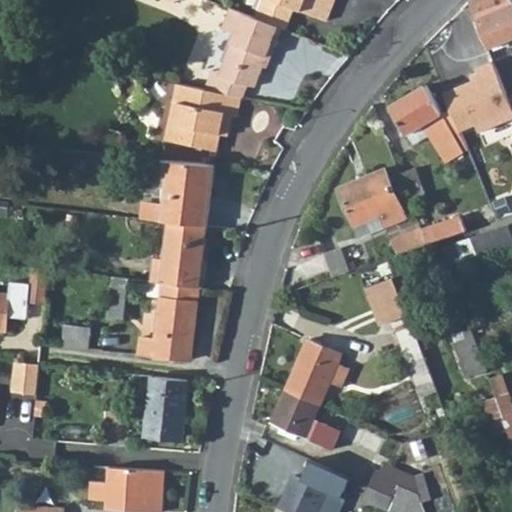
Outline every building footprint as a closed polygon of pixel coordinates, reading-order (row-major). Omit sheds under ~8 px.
[(269,0),(262,17),(284,26),(293,29),(302,8),(335,20),(343,0),(269,0)] [(467,0),(466,1),(487,50),(511,38),(511,1),(511,0),(467,0)] [(268,66),(284,26),(262,17),(232,6),(224,25),(236,30),(220,70),(253,83),(254,84),(263,64),(268,66)] [(511,107),(508,99),(492,61),(475,68),(477,73),(479,77),(475,79),(440,94),(457,132),(472,125),(476,133),(511,117),(511,107)] [(205,87),(243,96),(247,97),(253,83),(220,70),(213,67),(205,87)] [(166,136),(218,147),(222,132),(228,133),(233,113),(238,114),(243,96),(205,87),(179,81),(166,136)] [(447,123),(425,84),(389,104),(405,134),(406,134),(411,144),(427,136),(443,164),(461,154),(447,123)] [(209,166),(166,162),(163,202),(142,200),(140,216),(160,218),(160,223),(168,224),(196,227),(204,228),(209,166)] [(383,164),(338,185),(355,222),(360,234),(374,228),(405,214),(383,164)] [(402,172),(412,194),(424,189),(414,167),(402,172)] [(428,242),(465,230),(460,216),(423,229),(428,242)] [(163,286),(198,289),(204,228),(196,227),(168,224),(165,256),(155,255),(153,277),(162,279),(163,286)] [(463,280),(458,264),(511,242),(511,237),(507,225),(440,248),(453,284),(463,280)] [(397,252),(428,242),(423,229),(422,226),(391,238),(397,252)] [(342,245),(325,251),(334,275),(334,274),(351,268),(342,245)] [(406,307),(392,269),(368,278),(383,315),(406,307)] [(0,294),(0,331),(6,332),(8,318),(26,320),(28,308),(45,310),(50,273),(33,271),(31,285),(12,283),(10,296),(0,294)] [(111,280),(108,316),(125,318),(129,282),(111,280)] [(191,362),(199,289),(198,289),(163,286),(162,286),(156,342),(144,342),(142,358),(191,362)] [(94,326),(67,323),(65,348),(91,350),(94,326)] [(399,334),(416,381),(432,375),(414,327),(399,334)] [(457,346),(470,380),(487,374),(482,359),(482,358),(471,333),(466,335),(467,340),(457,346)] [(328,349),(310,341),(287,392),(319,406),(330,384),(340,389),(348,371),(338,365),(343,356),(353,360),(360,346),(335,335),(328,349)] [(37,366),(11,364),(8,391),(34,396),(37,366)] [(497,399),(505,420),(511,413),(511,400),(500,371),(488,376),(497,399)] [(439,392),(432,375),(416,381),(423,399),(439,392)] [(151,378),(146,440),(184,445),(191,382),(151,378)] [(124,383),(109,382),(107,407),(122,408),(124,383)] [(283,428),(297,434),(330,450),(339,433),(319,423),(316,428),(310,425),(319,406),(287,392),(272,423),(283,428)] [(485,404),(492,423),(503,421),(505,420),(497,399),(485,404)] [(34,402),(33,417),(45,418),(46,403),(34,402)] [(511,413),(505,420),(503,421),(511,443),(511,413)] [(280,435),(294,441),(297,434),(283,428),(280,435)] [(301,483),(294,480),(280,511),(282,511),(340,511),(345,502),(340,500),(351,480),(310,463),(301,483)] [(414,478),(387,465),(381,477),(375,475),(369,487),(394,498),(399,485),(420,494),(414,478)] [(128,511),(130,504),(142,506),(142,511),(162,511),(167,473),(114,469),(112,485),(95,484),(94,500),(111,502),(110,511),(128,511)] [(424,474),(414,478),(420,494),(423,501),(432,498),(424,474)] [(388,510),(391,511),(426,511),(423,501),(420,494),(399,485),(394,498),(388,510)] [(363,499),(388,510),(394,498),(369,487),(363,499)]
